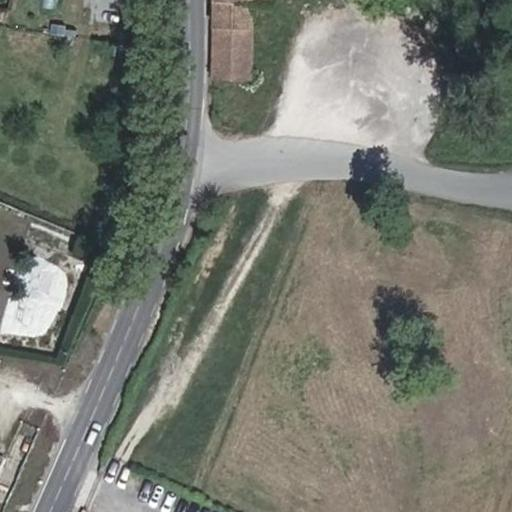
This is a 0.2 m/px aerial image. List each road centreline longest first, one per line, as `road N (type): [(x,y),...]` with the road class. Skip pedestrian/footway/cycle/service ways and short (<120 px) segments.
road 1 (primary): [(184,159),(168,231),(48,511)]
road 2 (unclassified): [(184,159),(282,156),(487,189),(511,186)]
road 3 (primary): [(192,0),(184,159)]
